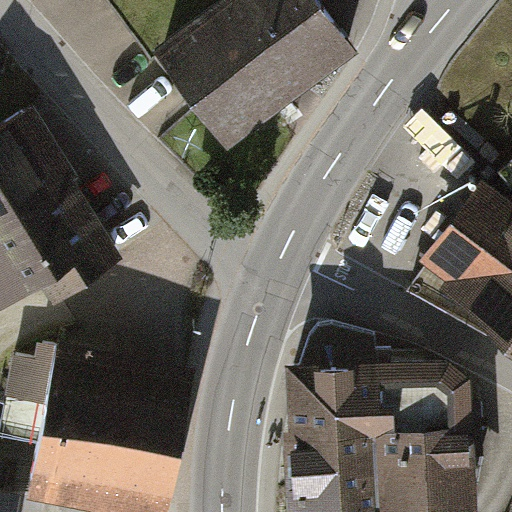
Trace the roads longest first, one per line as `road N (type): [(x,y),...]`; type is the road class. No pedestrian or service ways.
road 1 (residential): [(10,0),(189,220),(223,249),(280,263)]
road 2 (secondary): [(280,263),(354,137),(456,0)]
road 3 (secondary): [(220,511),(221,439),(280,263)]
road 4 (residential): [(280,263),(511,376)]
